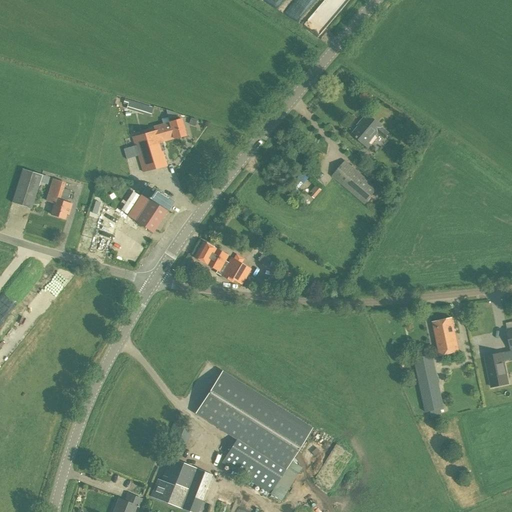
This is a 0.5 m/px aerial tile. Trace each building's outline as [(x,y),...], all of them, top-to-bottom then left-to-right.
[(307,7),(298,2),(291,14),(300,19),(307,7)] [(150,117),(153,108),(124,99),(123,104),(127,106),(126,109),(138,113),(150,117)] [(384,139),(389,133),(382,127),(367,114),(357,125),(358,126),(352,134),(365,146),(377,133),(384,139)] [(191,119),(189,124),(195,126),(197,121),(197,120),(191,118),(191,119)] [(167,166),(160,143),(173,139),(185,136),(181,119),(169,122),(153,126),(154,131),(132,137),(135,146),(123,149),(126,159),(138,156),(143,173),(167,166)] [(365,205),(378,189),(345,161),(332,176),(365,205)] [(31,209),(42,175),(22,169),(11,202),(31,209)] [(68,215),(71,204),(67,203),(70,190),(64,189),(65,183),(52,179),(45,201),(54,204),(51,215),(65,219),(66,214),(68,215)] [(304,201),(311,207),(326,188),(318,182),(311,190),(312,191),(304,201)] [(153,233),(173,203),(156,191),(136,221),(153,233)] [(225,260),(228,256),(204,242),(195,258),(217,270),(219,271),(225,260)] [(241,285),(250,269),(243,265),(231,258),(228,262),(225,260),(219,271),(217,270),(216,272),(221,275),(221,276),(232,282),(233,280),(241,285)] [(440,357),(459,353),(452,318),(432,322),(440,357)] [(501,353),(485,357),(491,387),(508,384),(501,353)] [(429,355),(417,358),(413,359),(414,365),(435,360),(434,354),(429,355)] [(479,456),(500,448),(469,363),(448,370),(479,456)] [(270,495),(285,470),(291,460),(312,427),(222,370),(195,414),(236,440),(221,464),(270,495)] [(437,372),(416,376),(424,412),(430,411),(440,409),(441,409),(445,408),(437,372)] [(181,455),(192,430),(173,423),(162,448),(181,455)] [(323,456),(318,467),(323,469),(328,458),(323,456)] [(282,484),(292,489),(301,472),(296,469),(300,462),(304,464),(305,462),(296,457),(282,484)] [(189,511),(197,511),(212,475),(170,459),(162,481),(157,479),(150,497),(189,511)] [(216,485),(208,503),(216,506),(223,488),(216,485)] [(139,508),(143,499),(127,493),(124,501),(118,499),(112,511),(133,511),(136,507),(139,508)]
